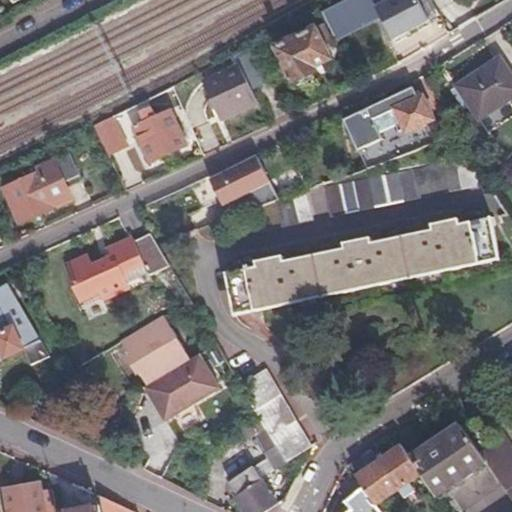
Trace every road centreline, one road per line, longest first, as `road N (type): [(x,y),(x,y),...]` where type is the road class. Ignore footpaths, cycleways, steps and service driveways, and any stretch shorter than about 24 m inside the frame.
road 1 (residential): [(511,12),(439,53),(0,251)]
road 2 (residential): [(298,511),(333,451),(511,343)]
road 3 (residential): [(0,429),(187,511)]
